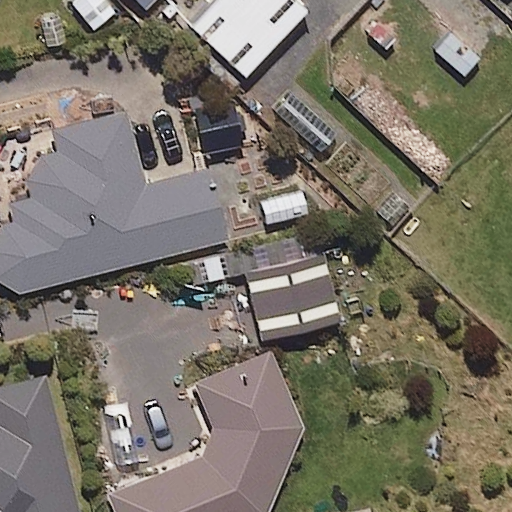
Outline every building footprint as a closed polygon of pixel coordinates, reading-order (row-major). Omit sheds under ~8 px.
[(117,13),(107,0),(75,0),(71,3),(93,31),(117,13)] [(155,0),(134,0),(145,11),(155,0)] [(364,0),(316,0),(284,30),(306,54),(364,0)] [(337,134),(289,84),(270,103),(318,152),(337,134)] [(26,291),(33,290),(226,241),(207,169),(146,184),(128,112),(53,131),(57,149),(26,179),(32,199),(9,205),(13,214),(9,216),(4,220),(0,222),(0,279),(1,280),(7,284),(13,288),(19,290),(26,291)] [(337,323),(322,254),(245,272),(260,340),(337,323)] [(268,511),(300,432),(269,355),(196,385),(215,432),(201,459),(110,496),(116,511),(268,511)] [(76,511),(39,374),(0,387),(0,511),(76,511)]
